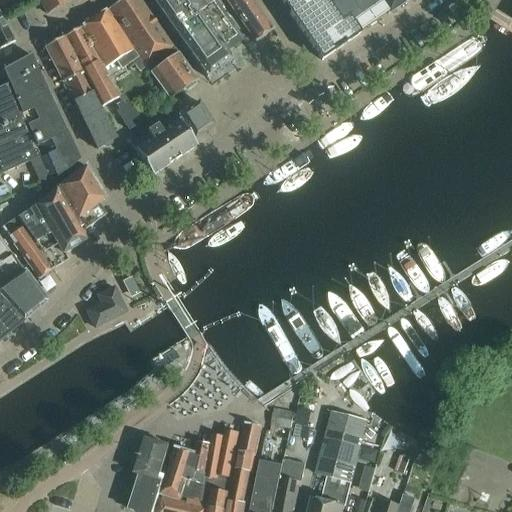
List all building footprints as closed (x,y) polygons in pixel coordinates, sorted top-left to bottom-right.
[(65,0),(38,0),(47,14),(67,2),(65,0)] [(138,0),(120,0),(106,10),(131,49),(137,57),(144,66),(172,46),(138,0)] [(214,0),(190,0),(189,1),(188,0),(152,0),(212,85),(236,68),(232,62),(226,53),(243,41),(227,19),(215,1),(214,0)] [(249,0),(225,0),(255,42),(272,29),(249,0)] [(281,0),(280,1),(292,18),(295,23),(299,29),(321,61),(359,35),(358,33),(347,18),(341,22),(325,0),(281,0)] [(358,33),(386,13),(377,0),(325,0),(341,22),(347,18),(358,33)] [(377,0),(386,13),(387,15),(408,0),(377,0)] [(103,70),(114,61),(131,49),(106,10),(79,28),(103,70)] [(0,47),(12,41),(14,41),(0,14),(0,47)] [(100,109),(117,98),(120,103),(114,106),(118,111),(115,113),(127,131),(140,122),(122,94),(117,98),(114,94),(78,29),(63,37),(100,109)] [(73,102),(90,93),(62,37),(44,47),(61,82),(64,81),(73,102)] [(137,57),(131,49),(114,61),(120,69),(131,62),(138,70),(144,66),(137,57)] [(187,92),(194,87),(193,80),(195,79),(176,54),(150,74),(167,98),(181,89),(187,92)] [(11,92),(40,78),(30,55),(1,70),(11,92)] [(40,78),(11,92),(18,108),(26,126),(56,113),(40,78)] [(0,88),(0,170),(1,174),(29,161),(40,186),(49,182),(7,86),(0,88)] [(84,125),(102,117),(90,93),(73,102),(84,125)] [(192,139),(213,126),(198,102),(177,115),(192,139)] [(64,131),(56,113),(26,126),(35,147),(41,145),(41,143),(64,131)] [(173,114),(129,144),(151,177),(195,146),(173,114)] [(102,117),(84,125),(96,151),(114,139),(102,117)] [(64,131),(41,143),(41,145),(56,177),(77,160),(64,131)] [(86,168),(59,188),(59,189),(55,192),(78,230),(83,227),(86,230),(107,215),(99,204),(106,200),(86,168)] [(15,219),(51,270),(66,261),(63,254),(85,242),(78,230),(55,192),(15,219)] [(0,229),(38,280),(51,270),(15,219),(0,229)] [(0,261),(11,254),(0,239),(0,261)] [(45,301),(11,254),(0,261),(0,299),(21,322),(45,301)] [(102,305),(87,312),(94,329),(126,313),(114,289),(98,297),(102,305)] [(0,299),(0,339),(21,322),(0,299)] [(228,411),(226,395),(209,397),(211,413),(228,411)] [(274,409),(271,426),(291,430),(294,413),(274,409)] [(328,478),(350,484),(365,421),(331,413),(315,475),(328,478)] [(240,452),(256,455),(261,428),(245,425),(240,452)] [(224,477),(229,478),(230,478),(233,459),(239,435),(237,434),(230,433),(229,432),(225,432),(224,436),(224,439),(213,437),(211,437),(209,444),(198,443),(195,454),(176,449),(161,496),(178,499),(180,500),(182,493),(187,478),(204,484),(206,479),(218,480),(218,477),(224,477)] [(140,477),(158,482),(167,455),(165,455),(167,447),(146,440),(134,475),(140,477)] [(365,445),(360,467),(375,471),(380,449),(365,445)] [(230,501),(245,505),(256,455),(240,452),(239,452),(238,459),(231,494),(230,501)] [(272,511),(295,511),(305,465),(283,461),(282,468),(276,493),(272,511)] [(256,489),(276,493),(282,468),(261,464),(256,489)] [(383,488),(392,491),(397,474),(376,468),(368,497),(380,500),(383,488)] [(158,482),(140,477),(129,511),(133,511),(153,511),(163,483),(158,482)] [(350,484),(328,478),(322,502),(311,499),(307,511),(344,511),(352,485),(350,484)] [(272,511),(276,493),(256,489),(250,511),(272,511)] [(227,511),(230,501),(231,494),(210,490),(208,503),(205,511),(227,511)] [(205,511),(208,503),(187,498),(186,503),(163,501),(158,511),(205,511)] [(362,511),(365,504),(356,502),(350,500),(346,511),(362,511)] [(243,511),(245,505),(230,501),(227,511),(243,511)] [(397,511),(399,508),(384,502),(381,511),(397,511)]
